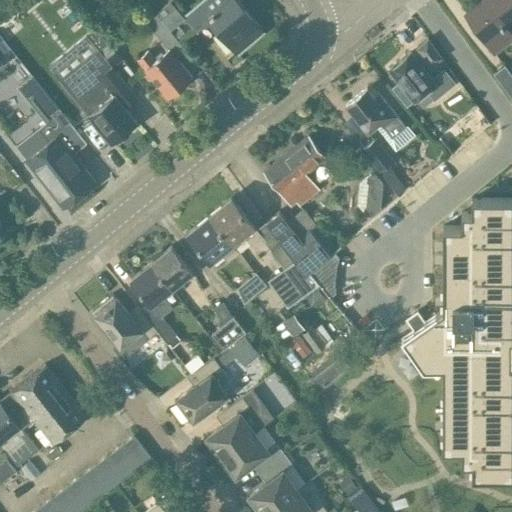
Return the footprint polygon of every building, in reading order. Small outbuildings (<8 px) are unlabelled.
[(78,0),(85,8),(95,1),(94,0),(78,0)] [(203,0),(187,14),(198,26),(209,17),(237,50),(248,41),(263,28),(246,9),(238,0),(203,0)] [(511,0),(482,0),(466,12),(494,51),(511,38),(511,32),(504,21),(511,15),(511,0)] [(156,12),(146,20),(161,38),(171,30),(156,12)] [(122,59),(96,27),(87,34),(114,66),(122,59)] [(112,141),(137,121),(125,106),(137,97),(86,35),(50,65),(112,141)] [(416,45),(432,63),(443,54),(427,36),(416,45)] [(168,95),(192,75),(169,47),(155,59),(148,50),(138,58),(145,67),(151,75),(168,95)] [(410,50),(389,66),(400,79),(393,84),(406,99),(412,94),(416,99),(429,89),(436,98),(456,82),(444,67),(432,77),(410,50)] [(511,73),(506,65),(495,73),(511,96),(511,73)] [(377,125),(396,149),(416,134),(408,124),(406,126),(379,92),(375,96),(367,87),(346,104),(368,132),(377,125)] [(48,140),(26,157),(27,159),(64,206),(96,181),(66,143),(80,133),(61,109),(38,127),(48,140)] [(308,134),(264,170),(291,203),(296,199),(302,207),(322,191),(306,172),(326,156),(308,134)] [(376,138),(363,147),(380,170),(393,161),(376,138)] [(381,172),(397,193),(406,186),(389,165),(381,172)] [(403,192),(414,208),(448,184),(436,168),(403,192)] [(383,182),(376,173),(370,172),(368,174),(368,178),(369,180),(367,206),(365,208),(364,212),(366,214),(372,214),(381,207),(383,182)] [(232,196),(211,213),(233,241),(244,232),(252,243),(263,235),(254,224),(255,224),(232,196)] [(414,328),(403,336),(424,365),(443,365),(443,448),(462,448),(462,462),(472,462),(472,476),(511,475),(511,362),(510,362),(510,338),(511,338),(511,197),(481,197),(477,197),(472,197),(472,211),(468,211),(462,211),(462,225),(443,225),(443,308),(423,322),(422,323),(414,328)] [(302,228),(314,220),(304,206),(292,214),(302,228)] [(268,217),(267,218),(282,239),(309,270),(326,256),(334,249),(326,239),(332,235),(319,219),(313,224),(312,223),(303,231),(300,234),(280,207),(268,217)] [(211,259),(233,241),(211,213),(189,231),(211,259)] [(284,266),(269,278),(288,305),(318,282),(309,270),(282,239),(271,247),(284,266)] [(172,245),(152,261),(172,286),(192,270),(172,245)] [(337,271),(326,256),(309,270),(318,282),(325,291),(336,283),(337,271)] [(152,261),(132,277),(152,302),(142,310),(153,323),(162,315),(174,306),(163,293),(172,286),(152,261)] [(238,287),(244,301),(266,284),(257,272),(238,287)] [(308,296),(315,305),(327,295),(320,286),(308,296)] [(113,292),(93,309),(121,344),(129,353),(141,343),(158,329),(153,323),(142,310),(133,317),(113,292)] [(162,315),(153,323),(158,329),(167,341),(177,333),(162,315)] [(225,348),(246,331),(234,315),(212,333),(225,348)] [(282,321),(275,326),(283,336),(290,331),(282,321)] [(300,334),(291,340),(304,357),(312,351),(300,334)] [(246,337),(232,346),(244,365),(258,356),(246,337)] [(230,346),(216,356),(223,366),(237,356),(230,346)] [(325,388),(350,367),(338,352),(313,373),(325,388)] [(200,380),(175,399),(191,420),(227,393),(217,380),(227,373),(214,356),(193,370),(200,380)] [(24,403),(35,417),(36,417),(54,441),(87,415),(46,363),(0,399),(11,413),(24,403)] [(229,419),(204,438),(218,457),(254,430),(264,423),(250,405),(242,394),(222,409),(229,419)] [(0,440),(18,464),(39,447),(23,427),(36,417),(35,417),(24,403),(11,413),(0,399),(0,398),(0,440)] [(254,430),(218,457),(232,477),(258,458),(265,467),(285,452),(277,441),(268,449),(254,430)] [(137,467),(151,457),(134,434),(120,445),(137,467)] [(123,477),(137,467),(120,445),(106,455),(123,477)] [(272,477),(247,496),(258,511),(264,511),(297,488),(284,470),(293,463),(285,452),(265,467),(272,477)] [(109,488),(123,477),(106,455),(92,466),(109,488)] [(3,456),(0,458),(0,476),(12,467),(3,456)] [(109,488),(92,466),(78,476),(95,498),(109,488)] [(81,509),(95,498),(78,476),(65,487),(81,509)] [(342,481),(350,491),(356,486),(349,476),(342,481)] [(61,511),(77,511),(81,509),(65,487),(51,497),(61,511)] [(297,488),(264,511),(325,511),(328,510),(315,492),(305,500),(297,488)] [(142,511),(183,511),(169,492),(142,511)] [(40,511),(61,511),(51,497),(37,508),(40,511)]
